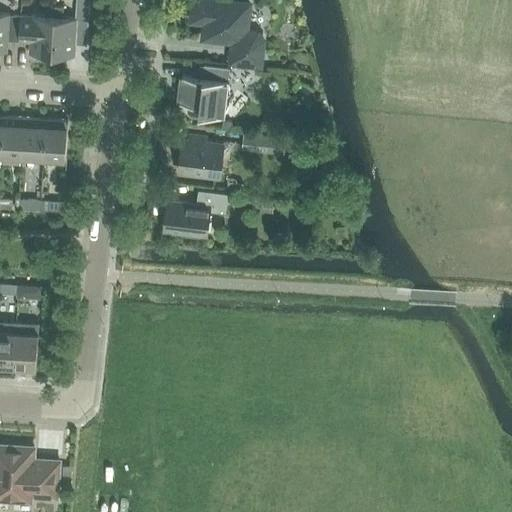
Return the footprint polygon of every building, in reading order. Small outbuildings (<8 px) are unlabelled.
[(222,0),(222,2),(208,0),(193,0),(191,20),(205,22),(203,38),(223,40),(223,38),(233,39),(231,61),(260,65),(263,39),(258,32),(246,31),(250,3),(226,0),(222,0)] [(52,54),(55,7),(46,6),(46,16),(32,15),(28,15),(28,8),(21,7),(20,14),(21,14),(19,40),(31,40),(30,52),(52,54)] [(55,7),(52,54),(74,55),(75,43),(87,44),(88,19),(63,17),(64,7),(55,7)] [(21,14),(20,14),(0,12),(0,50),(7,51),(7,39),(19,40),(21,14)] [(183,74),(179,101),(187,102),(187,108),(188,111),(191,114),(199,115),(200,112),(225,115),(226,113),(229,103),(229,102),(227,102),(228,93),(230,93),(230,92),(229,84),(230,80),(229,80),(230,66),(204,63),(203,76),(183,74)] [(22,155),(24,117),(2,116),(0,154),(22,155)] [(43,156),(45,118),(24,117),(22,155),(43,156)] [(45,118),(43,156),(66,158),(68,120),(45,118)] [(224,120),(223,127),(232,128),(233,121),(224,120)] [(268,153),(270,136),(243,132),(241,150),(268,153)] [(222,161),(224,143),(207,141),(207,136),(189,134),(187,150),(181,149),(178,172),(215,176),(217,160),(222,161)] [(227,207),(228,192),(200,189),(199,203),(168,200),(164,230),(207,235),(210,206),(227,207)] [(249,193),(248,205),(274,207),(275,195),(249,193)] [(0,197),(0,206),(12,207),(12,198),(0,197)] [(40,209),(41,201),(19,199),(18,207),(40,209)] [(41,201),(40,209),(62,210),(63,202),(41,201)] [(12,284),(0,282),(0,292),(11,293),(12,284)] [(19,284),(19,297),(31,297),(31,285),(30,285),(19,284)] [(0,363),(14,365),(17,322),(0,320),(0,363)] [(36,366),(39,323),(17,322),(14,365),(36,366)] [(57,496),(60,460),(34,458),(34,446),(0,443),(0,498),(31,500),(31,494),(57,496)]
